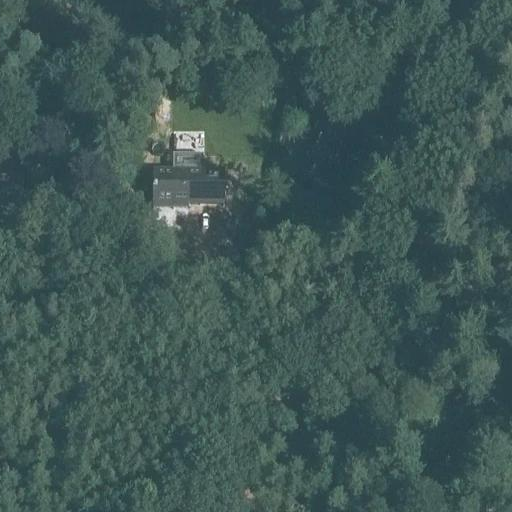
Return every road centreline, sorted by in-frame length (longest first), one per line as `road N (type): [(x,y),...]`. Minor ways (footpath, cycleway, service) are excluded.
road 1 (track): [(493,0),(386,286),(180,511)]
road 2 (unclassified): [(386,286),(120,308),(0,300)]
road 3 (track): [(386,286),(511,276)]
